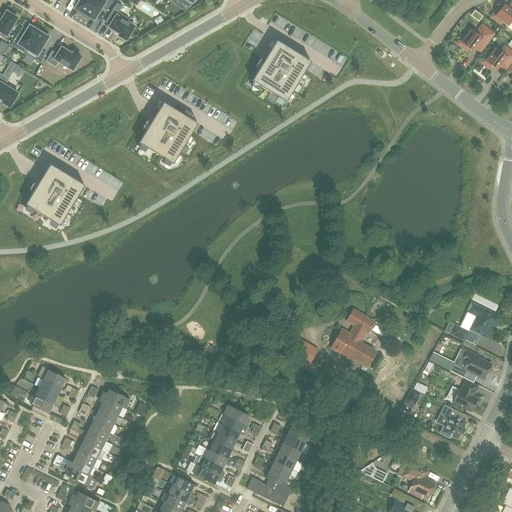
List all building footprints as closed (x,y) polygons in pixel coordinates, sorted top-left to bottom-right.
[(83,16),(93,0),(79,0),(75,9),(78,11),(77,13),(83,16)] [(107,11),(113,1),(111,0),(93,0),(83,16),(89,20),(90,19),(94,21),(102,8),(107,11)] [(127,22),(129,19),(119,12),(122,7),(116,3),(109,15),(114,18),(108,27),(119,34),(118,36),(126,41),(135,27),(127,22)] [(511,3),(507,8),(503,5),(500,10),(498,8),(491,16),(500,23),(502,21),(508,25),(511,21),(511,3)] [(0,21),(0,36),(4,39),(17,18),(14,16),(15,15),(8,11),(7,12),(6,12),(0,21)] [(25,54),(39,32),(36,30),(37,28),(31,24),(30,26),(29,26),(21,38),(16,35),(10,45),(25,54)] [(480,51),(493,34),(482,26),(476,34),(471,30),(466,36),(464,35),(457,43),(466,50),(468,48),(472,51),(475,47),(480,51)] [(41,50),(48,37),(49,35),(43,32),(42,33),(39,32),(25,54),(40,63),(46,53),(41,50)] [(276,41),(251,81),(286,102),(303,74),(305,71),(311,62),(276,41)] [(73,71),(81,57),(73,52),(72,54),(61,47),(57,54),(52,51),(45,61),(55,67),(58,62),(73,71)] [(500,52),(495,49),(491,55),(488,53),(482,62),(490,69),(492,66),(496,69),(499,65),(505,69),(511,59),(511,53),(504,47),(500,52)] [(19,76),(23,69),(18,66),(11,62),(4,72),(10,76),(13,72),(19,76)] [(18,94),(5,86),(9,79),(0,74),(0,99),(3,101),(2,103),(10,107),(18,94)] [(163,103),(138,143),(173,164),(190,136),(192,133),(198,124),(163,103)] [(50,164),(25,205),(59,226),(77,197),(79,194),(84,186),(50,164)] [(334,285),(328,278),(322,283),(329,290),(334,285)] [(471,303),(466,312),(476,317),(470,330),(486,338),(493,325),(494,326),(497,325),(500,319),(499,317),(480,308),(471,303)] [(367,367),(376,351),(361,343),(374,321),(353,309),(348,318),(356,322),(362,326),(350,347),(345,357),(351,360),(352,358),(367,367)] [(350,347),(362,326),(356,322),(350,334),(342,329),(330,348),(345,357),(350,347)] [(469,332),(455,325),(450,334),(465,341),(469,332)] [(317,351),(296,338),(285,357),(313,373),(317,366),(310,363),(317,351)] [(487,372),(491,365),(490,364),(490,365),(477,359),(479,356),(467,350),(463,359),(467,361),(464,368),(459,366),(454,363),(450,371),(464,378),(468,371),(484,379),(485,377),(486,377),(488,374),(487,372)] [(443,359),(435,355),(432,360),(440,364),(443,359)] [(433,365),(428,362),(424,371),(428,373),(433,365)] [(61,388),(65,379),(48,370),(43,379),(61,388)] [(57,396),(61,388),(43,379),(39,388),(57,396)] [(472,396),(477,386),(466,380),(461,391),(458,390),(452,402),(471,412),(477,399),(472,396)] [(53,405),(57,396),(39,388),(35,396),(53,405)] [(129,400),(108,389),(106,393),(103,392),(101,397),(122,407),(125,409),(129,400)] [(421,394),(412,389),(404,403),(397,416),(405,420),(421,394)] [(48,414),(53,405),(35,396),(30,405),(48,414)] [(122,407),(101,397),(98,401),(102,403),(100,407),(118,416),(122,407)] [(246,420),(248,416),(227,405),(223,414),(226,416),(247,426),(249,421),(246,420)] [(443,405),(445,406),(440,416),(449,420),(445,426),(443,425),(439,433),(448,437),(449,435),(455,439),(456,439),(457,438),(456,438),(459,433),(460,434),(463,428),(465,423),(466,423),(466,422),(465,422),(461,420),(464,415),(444,405),(443,405)] [(113,424),(118,416),(100,407),(96,415),(113,424)] [(113,424),(96,415),(91,424),(109,433),(113,424)] [(226,416),(222,424),(240,433),(242,429),(245,431),(247,426),(226,416)] [(109,433),(91,424),(87,433),(105,441),(109,433)] [(240,433),(222,424),(218,433),(235,441),(240,433)] [(309,435),(291,426),(287,435),(304,443),(309,435)] [(105,441),(87,433),(83,441),(101,450),(105,441)] [(231,450),(235,441),(218,433),(213,441),(231,450)] [(304,443),(287,435),(282,443),(300,452),(304,443)] [(104,452),(101,450),(83,441),(78,450),(96,459),(100,461),(104,452)] [(227,459),(231,450),(213,441),(209,450),(227,459)] [(296,461),(300,452),(282,443),(278,452),(296,461)] [(96,459),(78,450),(74,459),(92,467),(96,459)] [(227,459),(209,450),(205,459),(223,467),(227,459)] [(296,461),(278,452),(274,461),(292,469),(296,461)] [(221,471),(223,467),(205,459),(201,457),(196,465),(197,466),(198,465),(201,467),(221,478),(224,473),(221,471)] [(92,467),(74,459),(72,463),(69,461),(67,466),(88,476),(92,467)] [(292,469),(274,461),(270,469),(287,478),(292,469)] [(402,466),(398,474),(402,476),(413,481),(408,493),(421,499),(422,496),(428,498),(431,493),(433,493),(435,489),(434,486),(435,484),(424,479),(428,471),(412,464),(409,462),(406,468),(402,466)] [(376,468),(372,463),(359,471),(372,477),(383,482),(387,474),(376,469),(376,468)] [(219,482),(221,478),(201,467),(198,465),(197,466),(193,475),(214,485),(216,481),(219,482)] [(96,480),(91,477),(88,476),(67,466),(64,470),(68,472),(66,476),(87,487),(86,488),(91,490),(96,480)] [(159,479),(164,470),(161,469),(157,467),(153,476),(157,478),(159,479)] [(287,478),(270,469),(265,478),(268,480),(268,479),(283,487),(283,486),(288,489),(293,480),(287,478)] [(315,481),(319,473),(314,471),(310,478),(315,481)] [(189,494),(194,485),(176,476),(172,485),(189,494)] [(283,506),(291,490),(288,489),(283,486),(283,487),(268,479),(268,480),(266,484),(252,477),(252,478),(246,488),(255,493),(283,506)] [(185,503),(189,494),(172,485),(167,494),(185,503)] [(99,502),(78,492),(76,496),(73,495),(70,499),(91,510),(94,511),(99,502)] [(417,511),(419,510),(412,506),(415,499),(402,493),(397,502),(392,511),(417,511)] [(185,503),(167,494),(163,503),(181,511),(185,503)] [(353,503),(356,497),(350,494),(347,500),(353,503)] [(74,511),(90,511),(91,510),(70,499),(68,504),(71,506),(69,509),(74,511)] [(511,511),(511,502),(507,500),(501,511),(511,511)] [(160,511),(180,511),(181,511),(163,503),(159,511),(160,511)]
